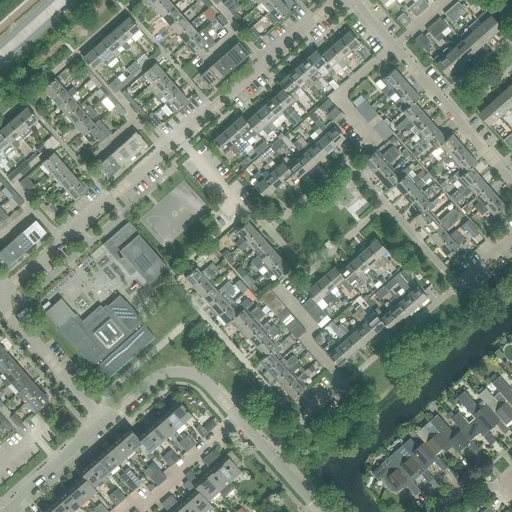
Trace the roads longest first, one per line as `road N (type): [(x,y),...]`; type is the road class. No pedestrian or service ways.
road 1 (residential): [(7,292),(336,0)]
road 2 (residential): [(511,182),(349,0)]
road 3 (residential): [(101,422),(10,317),(7,292)]
road 4 (residential): [(122,511),(236,420)]
road 5 (residential): [(13,507),(101,422)]
